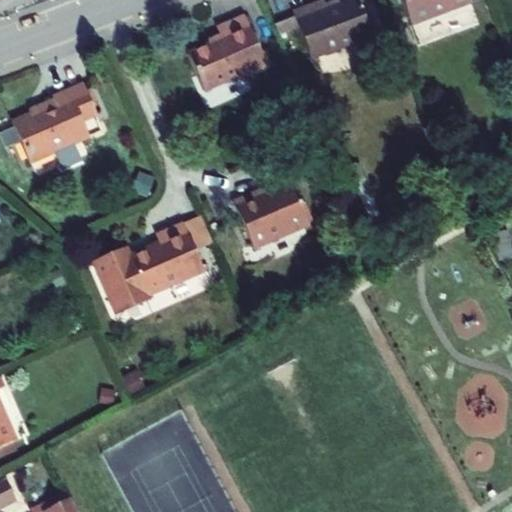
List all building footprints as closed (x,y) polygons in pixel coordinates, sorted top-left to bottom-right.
[(332,0),(306,0),(299,2),(315,51),(377,31),(367,0),(337,0),(333,1),(332,0)] [(409,0),(416,16),(457,0),(409,0)] [(477,3),(418,20),(424,40),(483,23),(477,3)] [(252,71),(272,63),(248,10),(221,23),(226,34),(192,49),(208,86),(250,67),(252,71)] [(30,156),(90,131),(84,115),(98,109),(85,77),(54,89),(57,96),(13,114),(30,156)] [(262,191),(261,188),(235,198),(255,245),(311,221),(292,178),(262,191)] [(202,212),(184,220),(195,246),(213,239),(202,212)] [(195,246),(184,220),(157,231),(160,239),(130,251),(127,244),(94,258),(114,305),(204,267),(195,246)] [(0,443),(17,436),(0,398),(0,443)] [(7,475),(0,478),(0,498),(16,490),(7,475)] [(80,511),(71,493),(49,504),(52,511),(80,511)]
